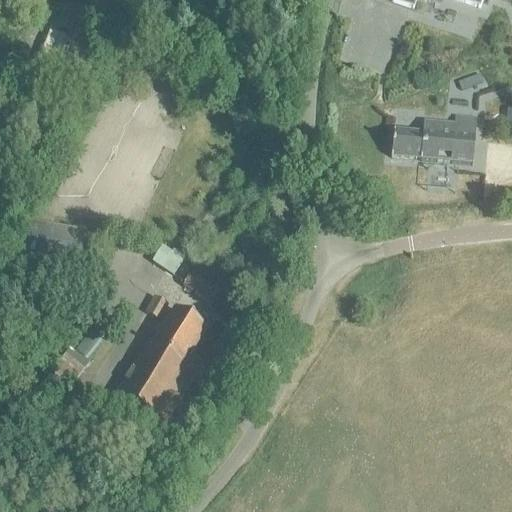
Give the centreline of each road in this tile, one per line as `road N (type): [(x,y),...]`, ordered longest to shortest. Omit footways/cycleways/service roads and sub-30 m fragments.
road 1 (unclassified): [(189,511),(266,410),(324,260)]
road 2 (unclassified): [(324,260),(307,172),(308,85),(327,0)]
road 3 (unclassified): [(324,260),(511,233)]
